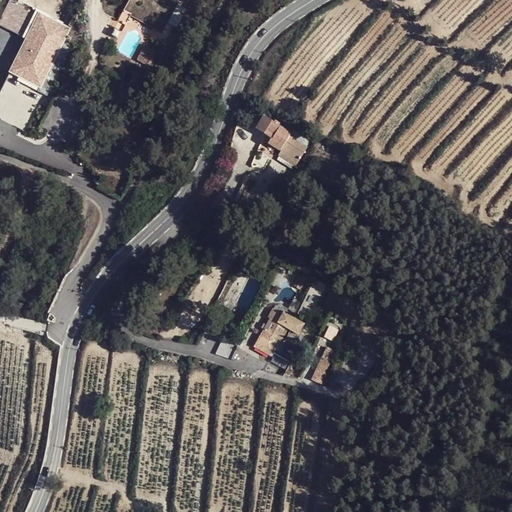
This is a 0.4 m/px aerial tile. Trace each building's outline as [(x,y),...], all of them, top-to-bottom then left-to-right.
[(63,42),(71,26),(39,10),(7,71),(47,91),(70,46),(63,42)] [(292,132),(264,114),(255,127),(270,137),(268,142),(280,149),(277,153),(295,165),(307,146),(290,134),(292,132)] [(270,272),(273,264),(264,260),(261,268),(270,272)] [(298,275),(293,283),(299,286),(303,278),(298,275)] [(356,295),(361,297),(365,289),(359,287),(356,295)] [(270,319),(254,348),(261,352),(269,356),(265,364),(261,371),(283,373),(298,348),(281,337),(286,328),(298,334),(304,323),(284,311),(282,313),(272,308),(267,317),(270,319)] [(373,338),(388,340),(391,319),(376,316),(373,338)] [(328,322),(319,339),(332,346),(341,329),(328,322)] [(216,352),(231,359),(237,344),(222,338),(216,352)] [(269,356),(261,352),(257,360),(265,364),(269,356)] [(321,356),(311,378),(319,382),(330,360),(321,356)]
